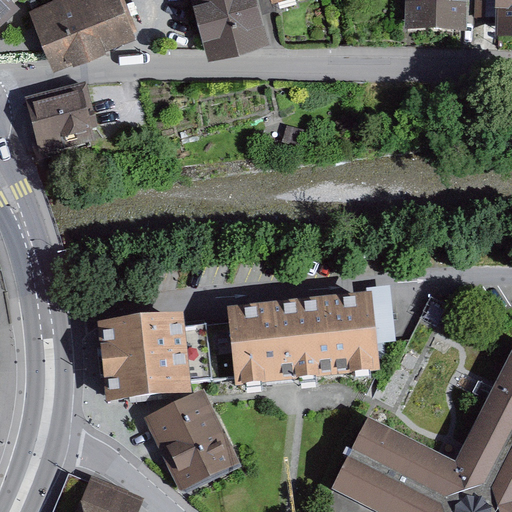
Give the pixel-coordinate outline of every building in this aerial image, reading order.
[(0,0),(0,28),(29,0),(0,0)] [(123,0),(68,0),(35,14),(58,68),(138,35),(123,0)] [(266,0),(202,0),(216,57),(277,42),(268,6),(266,0)] [(475,0),(414,0),(415,39),(476,38),(475,0)] [(89,88),(30,104),(44,163),(105,150),(89,88)] [(390,382),(382,306),(240,321),(248,397),(390,382)] [(195,337),(195,327),(106,334),(113,413),(202,406),(201,387),(241,385),(236,333),(195,337)] [(511,511),(511,387),(468,474),(376,428),(342,496),(373,511),(511,511)] [(212,402),(154,429),(190,503),(248,476),(212,402)] [(147,511),(149,508),(91,487),(82,511),(147,511)]
